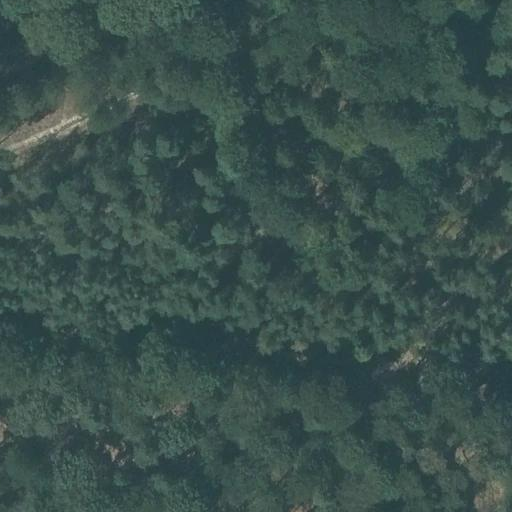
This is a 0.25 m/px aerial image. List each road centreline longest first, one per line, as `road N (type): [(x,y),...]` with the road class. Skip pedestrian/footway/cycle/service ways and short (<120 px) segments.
road 1 (track): [(0,157),(354,0)]
road 2 (track): [(0,65),(144,0)]
